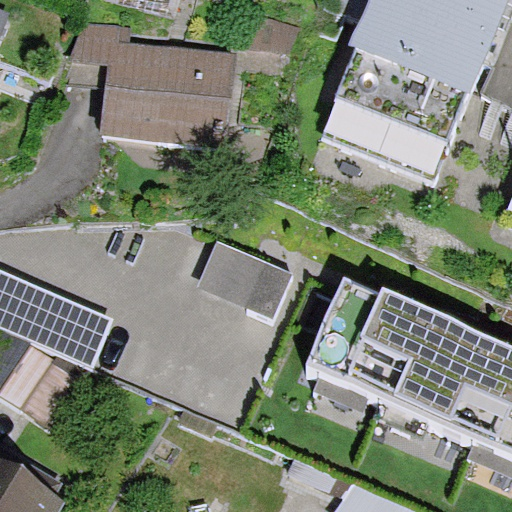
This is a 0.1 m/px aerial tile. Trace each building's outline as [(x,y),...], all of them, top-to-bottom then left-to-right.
[(509,0),(369,0),(352,43),(358,45),(322,137),(432,181),(447,143),(451,145),(509,0)] [(217,147),(223,62),(118,55),(120,34),(76,32),(73,74),(103,76),(98,139),(217,147)] [(511,192),(500,221),(511,225),(511,192)] [(289,324),(300,272),(221,254),(210,306),(289,324)] [(511,469),(511,366),(347,298),(311,386),(511,469)] [(0,339),(0,378),(16,347),(0,339)] [(59,369),(16,347),(0,378),(0,400),(35,418),(59,369)] [(39,511),(0,490),(0,511),(39,511)]
